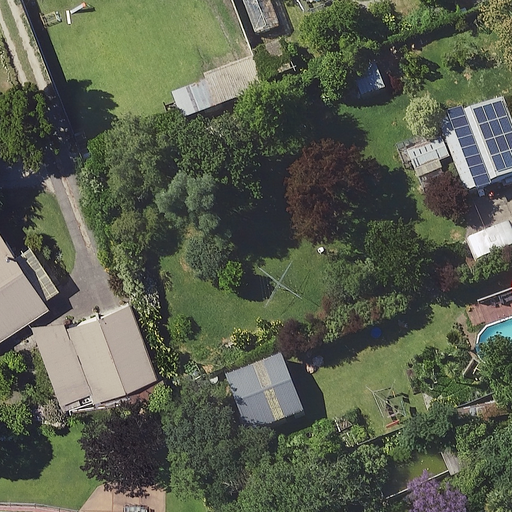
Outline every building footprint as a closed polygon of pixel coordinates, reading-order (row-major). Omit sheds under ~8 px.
[(274,0),(256,0),(239,7),(253,40),(286,27),(274,0)] [(511,185),(511,117),(509,108),(444,130),(469,200),(511,185)] [(0,335),(14,332),(34,307),(64,278),(30,244),(18,256),(12,236),(0,240),(0,335)] [(156,378),(132,302),(39,332),(63,408),(156,378)] [(310,416),(285,360),(232,383),(256,440),(310,416)]
